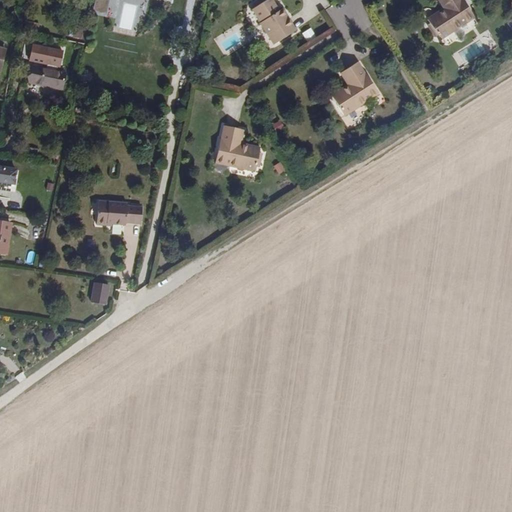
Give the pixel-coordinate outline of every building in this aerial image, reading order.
[(441,44),(475,22),(464,3),(462,2),(459,1),(458,0),(436,0),(443,14),(428,23),(441,44)] [(296,34),(282,12),(280,14),(271,1),(252,13),(261,25),(259,27),(273,48),(296,34)] [(326,10),(321,13),(329,28),(334,25),(326,10)] [(34,33),(35,26),(22,23),(21,31),(34,33)] [(312,29),(303,34),(308,42),(317,37),(312,29)] [(65,52),(33,45),(30,62),(62,68),(65,52)] [(62,90),(64,74),(33,67),(29,84),(62,90)] [(378,101),(369,85),(366,81),(364,81),(357,70),(355,68),(337,80),(346,93),(329,103),(342,125),(378,101)] [(274,125),(277,133),(285,129),(281,121),(274,125)] [(253,174),(257,151),(238,147),(241,133),(221,128),(213,165),(253,174)] [(282,169),(277,161),(269,165),(274,174),(282,169)] [(0,183),(13,186),(16,171),(0,168),(0,183)] [(107,228),(112,202),(102,201),(98,226),(107,228)] [(131,228),(135,210),(130,209),(130,206),(112,202),(107,228),(112,230),(113,226),(126,229),(127,226),(131,228)] [(143,229),(146,212),(135,210),(131,228),(138,230),(143,229)] [(0,259),(5,260),(10,229),(0,227),(0,259)] [(106,307),(110,288),(96,284),(92,305),(106,307)]
